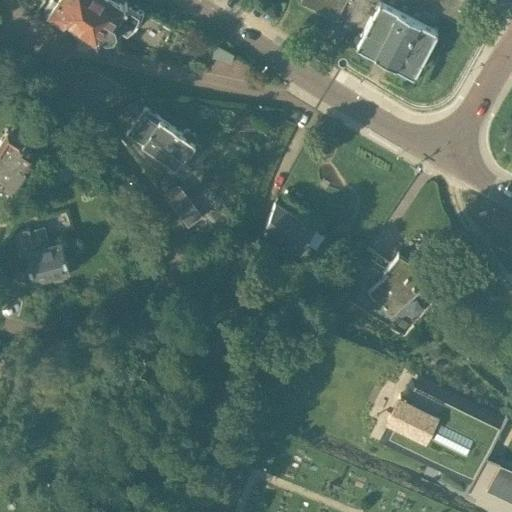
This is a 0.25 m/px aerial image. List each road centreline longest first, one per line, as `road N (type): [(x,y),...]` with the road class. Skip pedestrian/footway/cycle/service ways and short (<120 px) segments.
road 1 (residential): [(0,322),(76,328),(113,314),(166,275),(176,246),(161,205),(30,39)]
road 2 (residential): [(326,90),(276,97),(30,39)]
road 3 (tertiary): [(326,90),(188,0)]
road 4 (tertiary): [(446,159),(326,90)]
road 5 (secondary): [(446,159),(511,45)]
